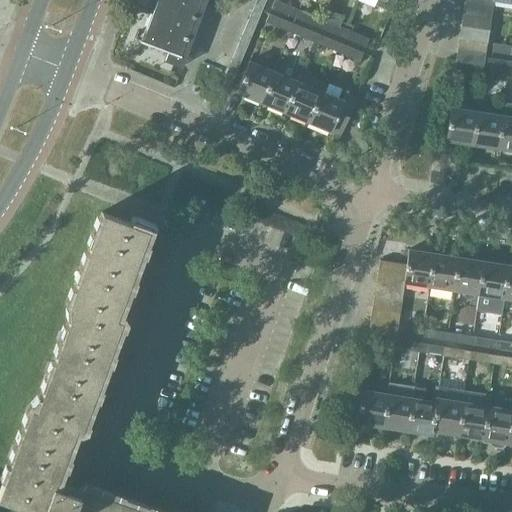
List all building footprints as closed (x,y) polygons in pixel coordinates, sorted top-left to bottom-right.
[(154,0),(150,13),(139,42),(167,52),(163,61),(174,65),(181,67),(184,57),(180,56),(191,28),(201,0),(154,0)] [(265,0),(256,0),(254,5),(262,8),(265,0)] [(271,8),(289,16),(293,8),(274,0),(271,8)] [(490,19),(492,7),(464,3),(462,14),(490,19)] [(262,8),(254,5),(249,16),(258,20),(262,8)] [(301,21),(318,28),(322,20),(304,13),(301,21)] [(265,22),(289,32),(292,24),(269,14),(265,22)] [(488,31),(490,19),(462,14),(461,26),(488,31)] [(258,20),(249,16),(245,28),(253,31),(258,20)] [(318,28),(336,35),(339,27),(322,20),(318,28)] [(289,32),(307,39),(310,31),(292,24),(289,32)] [(487,42),(488,31),(461,26),(459,38),(487,42)] [(253,31),(245,28),(240,39),(248,43),(253,31)] [(347,40),(365,47),(368,39),(350,32),(347,40)] [(318,44),(336,51),(339,43),(321,36),(318,44)] [(485,54),(487,42),(459,38),(457,49),(485,54)] [(248,43),(240,39),(235,51),(243,54),(248,43)] [(336,51),(359,61),(363,53),(339,43),(336,51)] [(491,53),(510,55),(511,47),(493,44),(491,53)] [(484,57),(485,54),(457,49),(455,62),(483,66),(484,57)] [(243,54),(235,51),(230,62),(238,66),(243,54)] [(484,57),(483,66),(501,69),(503,60),(484,57)] [(238,66),(230,62),(225,74),(233,77),(238,66)] [(236,92),(259,102),(272,72),(249,62),(236,92)] [(259,102),(283,112),(296,82),(272,72),(259,102)] [(283,112),(306,122),(319,91),(296,82),(283,112)] [(319,91),(306,122),(330,132),(343,101),(319,91)] [(445,140),(471,144),(476,112),(450,108),(445,140)] [(471,144),(495,148),(501,116),(476,112),(471,144)] [(511,150),(511,117),(501,116),(495,148),(511,150)] [(150,511),(84,487),(88,478),(60,467),(76,423),(82,425),(120,321),(115,319),(147,230),(101,212),(67,304),(73,306),(35,410),(29,408),(0,486),(0,500),(31,511),(150,511)] [(404,282),(428,286),(434,254),(409,249),(406,265),(404,277),(404,282)] [(428,286),(453,290),(459,258),(434,254),(428,286)] [(484,262),(459,258),(453,290),(478,294),(484,262)] [(377,273),(404,277),(406,265),(379,260),(377,273)] [(478,294),(503,298),(508,266),(484,262),(478,294)] [(503,298),(511,299),(511,266),(508,266),(503,298)] [(375,284),(403,289),(404,282),(404,277),(377,273),(375,284)] [(403,289),(375,284),(373,296),(401,301),(403,289)] [(373,296),(372,308),(399,312),(401,301),(373,296)] [(370,320),(397,324),(399,312),(372,308),(370,320)] [(397,324),(370,320),(368,332),(391,336),(391,334),(395,335),(397,324)] [(403,336),(414,338),(416,327),(397,324),(395,335),(403,336)] [(421,337),(441,340),(442,332),(423,328),(421,337)] [(366,343),(389,346),(391,336),(368,332),(366,343)] [(403,336),(395,335),(391,334),(391,336),(389,346),(401,348),(403,336)] [(453,342),(471,345),(473,337),(454,334),(453,342)] [(403,336),(401,348),(412,350),(414,338),(403,336)] [(471,345),(490,348),(491,340),(473,337),(471,345)] [(502,350),(511,351),(511,342),(504,342),(502,350)] [(425,352),(444,356),(445,347),(427,344),(425,352)] [(445,347),(444,356),(462,359),(464,350),(445,347)] [(475,361),(494,364),(495,355),(476,352),(475,361)] [(494,364),(511,366),(511,357),(495,355),(494,364)] [(356,423),(381,427),(387,394),(361,390),(356,423)] [(381,427),(406,431),(412,398),(387,394),(381,427)] [(432,435),(432,431),(436,402),(412,398),(406,431),(432,435)] [(432,431),(456,435),(462,402),(436,398),(436,402),(432,431)] [(487,406),(462,402),(456,435),(481,439),(487,406)] [(511,410),(487,406),(481,439),(491,441),(490,444),(492,447),(501,448),(504,446),(505,443),(506,443),(511,410)]
